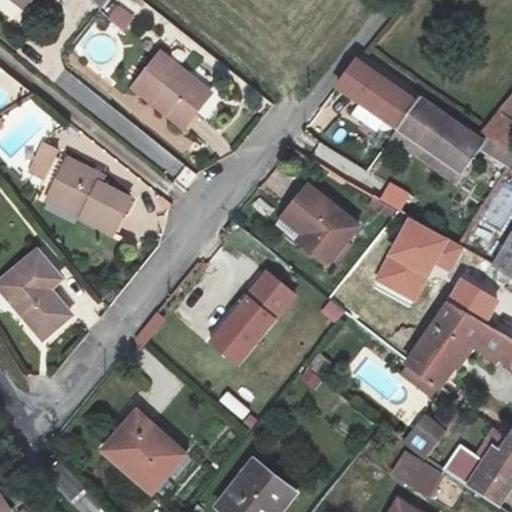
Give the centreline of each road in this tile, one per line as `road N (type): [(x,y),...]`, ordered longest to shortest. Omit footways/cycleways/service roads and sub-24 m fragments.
road 1 (residential): [(22,431),(389,0)]
road 2 (unknown): [(205,216),(0,56)]
